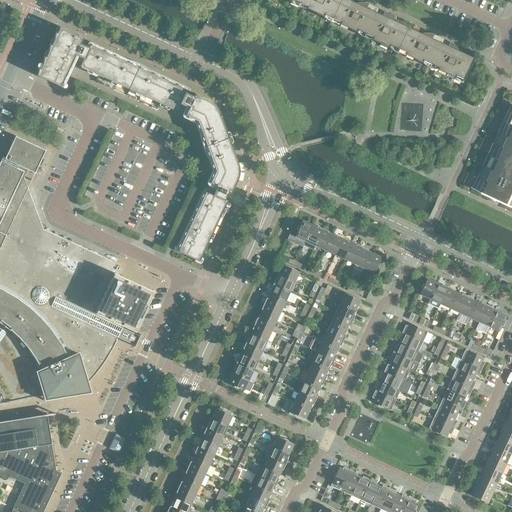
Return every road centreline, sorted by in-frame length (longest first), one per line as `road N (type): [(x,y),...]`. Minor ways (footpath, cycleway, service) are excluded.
road 1 (residential): [(284,511),(326,441),(380,304),(394,295),(425,236)]
road 2 (unclassified): [(181,273),(70,511)]
road 3 (residential): [(140,255),(62,219),(55,201),(94,116)]
road 4 (residential): [(440,511),(509,368),(511,341)]
road 5 (tertiary): [(200,60),(73,0)]
road 6 (tertiary): [(129,511),(180,401)]
